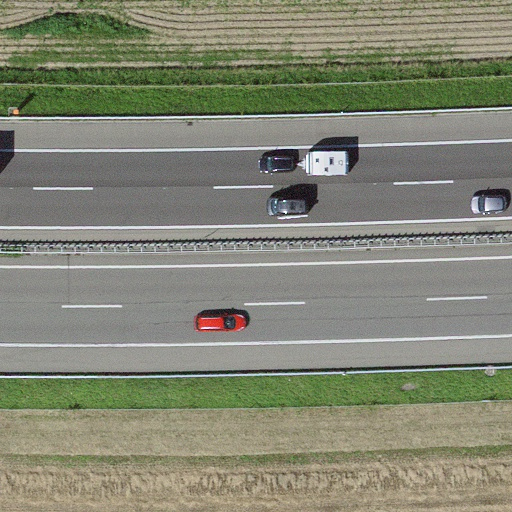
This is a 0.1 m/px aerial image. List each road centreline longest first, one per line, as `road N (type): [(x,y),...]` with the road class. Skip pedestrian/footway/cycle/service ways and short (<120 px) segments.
road 1 (motorway): [(511,178),(0,188)]
road 2 (motorway): [(0,308),(511,298)]
